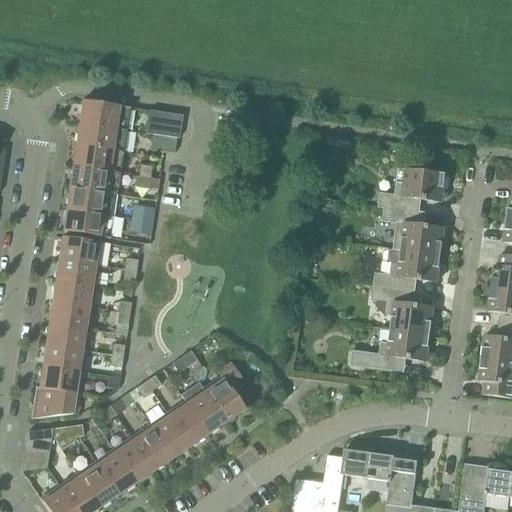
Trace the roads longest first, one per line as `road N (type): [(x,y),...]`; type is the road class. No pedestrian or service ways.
road 1 (residential): [(0,418),(36,143),(29,114)]
road 2 (residential): [(447,420),(484,152)]
road 3 (residential): [(207,511),(313,440),(352,424),(447,420)]
road 4 (residential): [(206,108),(74,87),(29,114)]
